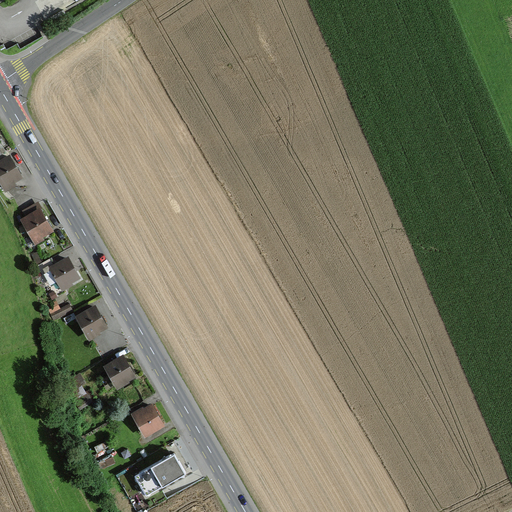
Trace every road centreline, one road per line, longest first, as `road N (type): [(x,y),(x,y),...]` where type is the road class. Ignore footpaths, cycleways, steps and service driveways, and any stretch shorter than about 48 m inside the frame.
road 1 (primary): [(0,88),(245,511)]
road 2 (residential): [(127,0),(0,82)]
